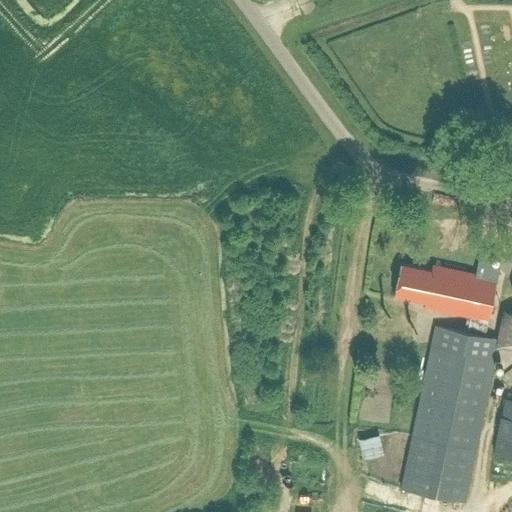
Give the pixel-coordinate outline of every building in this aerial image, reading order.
[(484,331),(498,265),(477,260),(474,273),(431,263),(430,268),(399,262),(392,294),(423,300),(422,305),(466,314),(463,327),(484,331)] [(511,308),(506,308),(498,344),(511,346),(511,308)] [(401,487),(463,499),(496,337),(435,324),(401,487)] [(511,454),(511,398),(504,396),(493,451),(511,454)] [(413,511),(426,511),(428,502),(416,500),(413,511)]
